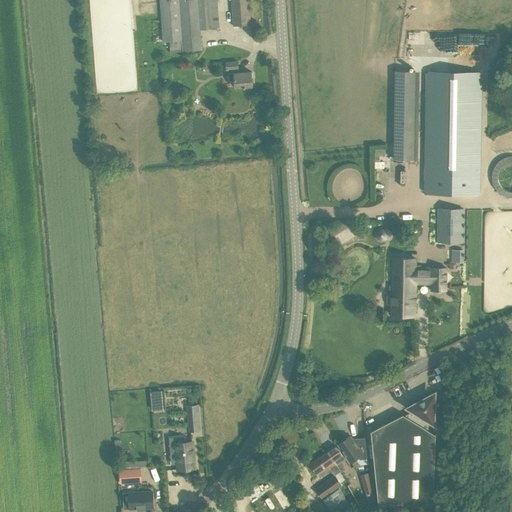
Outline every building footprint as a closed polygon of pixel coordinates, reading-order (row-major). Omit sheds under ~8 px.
[(219,27),(216,0),(159,0),(163,42),(169,42),(170,52),(187,51),(202,50),(201,30),(210,29),(210,28),(219,27)] [(231,0),(233,26),(251,25),(248,0),(231,0)] [(439,52),(475,51),(475,46),(480,46),(480,33),(438,34),(439,52)] [(244,88),(251,87),(251,86),(253,86),(252,72),(239,73),(238,62),(226,62),(227,70),(228,70),(229,81),(235,80),(236,87),(244,87),(244,88)] [(414,159),(416,71),(396,71),(394,159),(414,159)] [(478,194),(480,72),(429,71),(427,193),(478,194)] [(511,155),(508,156),(499,160),(496,164),(493,171),(493,181),(496,188),(501,194),(509,197),(511,196),(511,155)] [(463,243),(464,210),(438,209),(438,242),(463,243)] [(378,238),(387,239),(388,231),(379,229),(378,238)] [(452,248),(452,261),(456,261),(456,277),(465,277),(464,248),(452,248)] [(415,315),(415,283),(431,284),(431,290),(446,290),(447,269),(432,269),(416,268),(416,259),(392,259),(391,315),(415,315)] [(434,421),(435,396),(432,394),(410,406),(410,410),(413,412),(405,416),(403,415),(371,431),(379,504),(406,507),(434,505),(436,434),(428,430),(428,421),(431,423),(434,421)] [(187,406),(189,431),(200,430),(198,405),(187,406)] [(170,465),(177,464),(178,469),(195,468),(192,441),(186,442),(186,435),(168,437),(170,465)] [(360,460),(367,459),(365,438),(354,439),(353,440),(350,436),(346,439),(346,438),(341,441),(342,442),(338,444),(350,462),(358,457),(360,460)] [(331,458),(337,465),(341,471),(341,472),(345,470),(340,463),(346,459),(336,446),(327,452),(331,458)] [(331,458),(327,452),(310,464),(319,478),(330,470),(334,476),(315,489),(322,499),(331,511),(346,511),(352,511),(362,510),(347,486),(340,490),(338,488),(342,485),(340,482),(344,480),(339,472),(341,471),(337,465),(331,458)] [(140,469),(119,471),(120,483),(141,481),(140,469)] [(369,472),(360,475),(366,494),(375,491),(369,472)] [(152,491),(129,492),(129,509),(137,509),(137,510),(145,509),(145,508),(153,508),(152,491)] [(299,502),(299,511),(308,511),(307,502),(299,502)]
